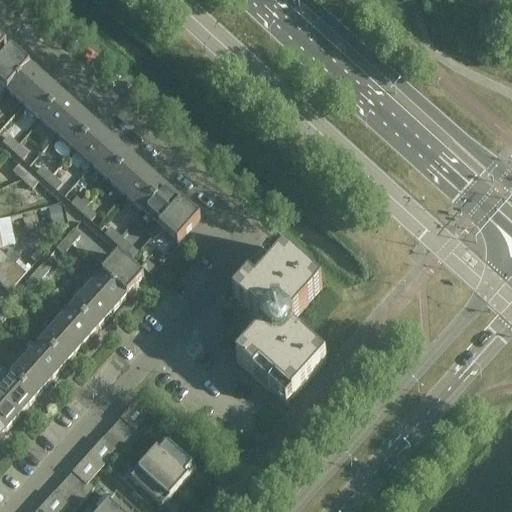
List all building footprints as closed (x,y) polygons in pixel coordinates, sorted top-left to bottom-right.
[(11,51),(0,63),(0,86),(6,92),(29,66),(11,51)] [(29,66),(6,92),(23,107),(46,82),(29,66)] [(46,82),(23,107),(40,122),(63,97),(46,82)] [(63,97),(40,122),(57,138),(80,112),(63,97)] [(80,112),(57,138),(74,153),(97,128),(80,112)] [(97,128),(74,153),(91,168),(114,143),(97,128)] [(12,154),(18,147),(8,139),(3,145),(12,154)] [(114,143),(91,168),(109,184),(131,158),(114,143)] [(12,154),(22,163),(28,156),(18,147),(12,154)] [(131,158),(109,184),(126,199),(148,174),(131,158)] [(32,191),(38,185),(18,167),(13,174),(32,191)] [(46,184),(52,178),(42,169),(37,176),(46,184)] [(148,174),(126,199),(143,214),(165,189),(148,174)] [(46,184),(56,193),(62,187),(52,178),(46,184)] [(165,189),(143,214),(160,229),(182,204),(165,189)] [(80,215),(86,208),(77,200),(71,206),(80,215)] [(182,204),(160,229),(177,245),(200,220),(182,204)] [(80,215),(90,224),(96,217),(86,208),(80,215)] [(115,245),(120,239),(111,230),(105,237),(115,245)] [(80,238),(74,232),(65,241),(72,247),(80,238)] [(115,245),(125,254),(130,248),(120,239),(115,245)] [(72,247),(65,241),(56,251),(63,257),(72,247)] [(0,251),(0,285),(10,294),(26,275),(0,251)] [(277,251),(233,300),(250,316),(252,346),(236,364),(286,409),(326,364),(292,334),(292,324),(322,290),(277,251)] [(118,257),(103,275),(128,297),(144,280),(118,257)] [(151,278),(157,271),(147,263),(141,269),(151,278)] [(35,275),(41,281),(50,272),(43,266),(35,275)] [(35,275),(26,285),(32,291),(41,281),(35,275)] [(103,275),(87,292),(113,314),(128,297),(103,275)] [(87,292),(72,309),(97,331),(113,314),(87,292)] [(4,309),(11,315),(19,306),(13,300),(4,309)] [(4,309),(0,313),(0,323),(2,325),(11,315),(4,309)] [(72,309),(57,326),(82,349),(97,331),(72,309)] [(57,326),(41,343),(67,366),(82,349),(57,326)] [(41,343),(26,360),(51,383),(67,366),(41,343)] [(26,360),(11,377),(36,400),(51,383),(26,360)] [(11,377),(0,389),(0,398),(21,417),(36,400),(11,377)] [(0,398),(0,429),(5,434),(21,417),(0,398)] [(137,404),(122,419),(112,431),(132,449),(142,437),(137,432),(151,416),(137,404)] [(112,431),(101,443),(88,458),(102,471),(115,456),(121,461),(132,449),(112,431)] [(164,445),(148,463),(179,492),(196,473),(164,445)] [(88,458),(74,473),(64,485),(84,503),(94,491),(89,486),(102,471),(88,458)] [(179,492),(148,463),(131,482),(162,510),(179,492)] [(64,485),(53,497),(40,511),(39,511),(64,511),(67,509),(70,511),(75,511),(84,503),(64,485)] [(131,511),(116,498),(103,511),(131,511)]
